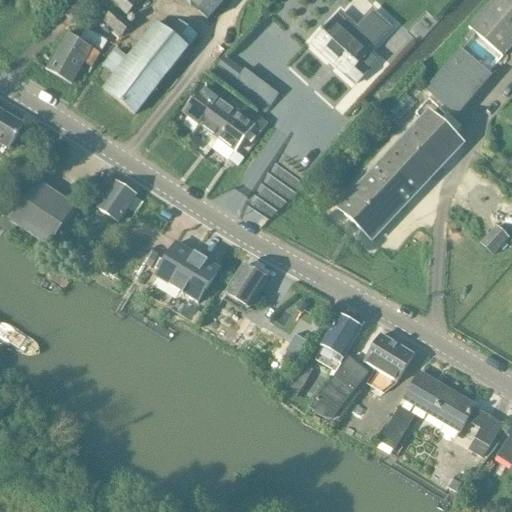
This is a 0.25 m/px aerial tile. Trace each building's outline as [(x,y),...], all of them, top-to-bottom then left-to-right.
[(72,0),(62,11),(66,14),(76,23),(96,1),(95,0),(72,0)] [(106,0),(126,18),(142,0),(184,0),(209,22),(228,0),(106,0)] [(511,0),(494,0),(468,31),(471,32),(465,40),(468,43),(475,36),(502,59),(511,47),(511,0)] [(121,38),(132,26),(115,11),(104,23),(121,38)] [(368,55),(378,44),(362,29),(352,39),(334,22),(322,36),(320,35),(314,41),(315,44),(312,46),(345,78),(368,54),(368,55)] [(134,116),(197,37),(181,24),(171,36),(157,24),(125,62),(114,53),(103,67),(115,76),(103,90),(134,116)] [(69,36),(48,70),(47,71),(71,85),(83,64),(91,69),(99,55),(69,36)] [(492,78),(461,51),(459,50),(424,91),(456,119),(492,78)] [(238,67),(225,84),(231,88),(244,72),(238,67)] [(244,72),(231,88),(232,89),(232,90),(247,102),(260,85),(244,72)] [(260,85),(247,102),(264,115),(277,98),(260,85)] [(182,115),(201,129),(220,103),(202,89),(182,115)] [(220,103),(201,129),(217,141),(242,109),(234,102),(228,109),(220,103)] [(242,109),(217,141),(234,154),(253,130),(260,136),(267,127),(253,116),(253,117),(242,109)] [(0,146),(9,152),(24,127),(0,112),(0,146)] [(371,242),(462,146),(428,115),(337,211),(371,242)] [(49,249),(76,209),(37,182),(9,222),(49,249)] [(118,224),(136,198),(116,184),(98,211),(118,224)] [(495,227),(479,245),(492,257),(508,239),(495,227)] [(197,304),(215,273),(192,260),(193,257),(176,247),(156,280),(197,304)] [(249,310),(266,281),(263,279),(263,276),(258,272),(255,274),(244,267),(226,296),(249,310)] [(340,318),(322,348),(315,362),(336,374),(343,360),(361,330),(340,318)] [(244,352),(259,328),(248,322),(234,346),(244,352)] [(381,337),(364,364),(375,371),(366,385),(384,396),(397,384),(414,357),(381,337)] [(332,421),(368,374),(349,360),(310,410),(332,421)] [(459,435),(475,407),(474,406),(473,409),(431,384),(432,382),(421,375),(420,374),(403,402),(404,403),(405,403),(458,434),(457,434),(459,435)] [(394,452),(414,417),(400,408),(379,443),(394,452)] [(474,409),(466,423),(480,431),(474,440),(468,451),(481,459),(482,460),(488,449),(502,426),(488,418),(474,409)] [(511,458),(511,427),(506,437),(510,439),(502,452),(511,458)] [(452,480),(447,489),(456,495),(461,485),(452,480)]
